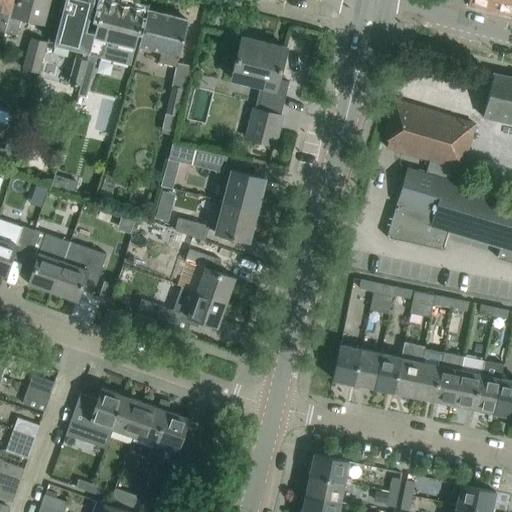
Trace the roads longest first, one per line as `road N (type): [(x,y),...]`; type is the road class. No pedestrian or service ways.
road 1 (tertiary): [(275,408),(373,2)]
road 2 (residential): [(511,468),(275,408)]
road 3 (residential): [(275,408),(79,341)]
road 4 (residential): [(22,511),(79,341)]
road 5 (residential): [(511,36),(373,2)]
